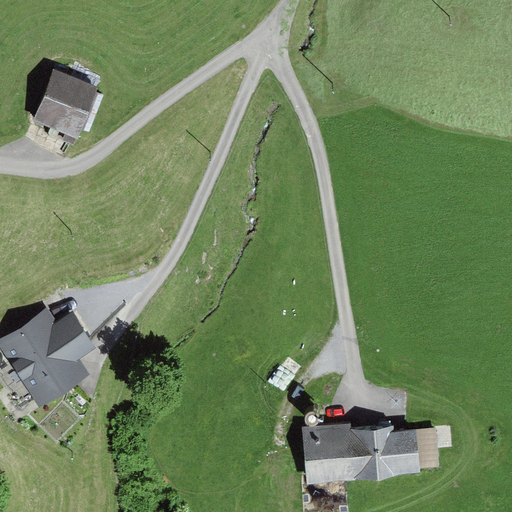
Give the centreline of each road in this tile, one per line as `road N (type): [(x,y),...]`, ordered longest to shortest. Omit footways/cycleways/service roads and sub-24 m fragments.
road 1 (residential): [(265,42),(170,267),(91,361)]
road 2 (residential): [(265,42),(322,154),(348,391)]
road 3 (residential): [(265,42),(74,170),(0,164)]
